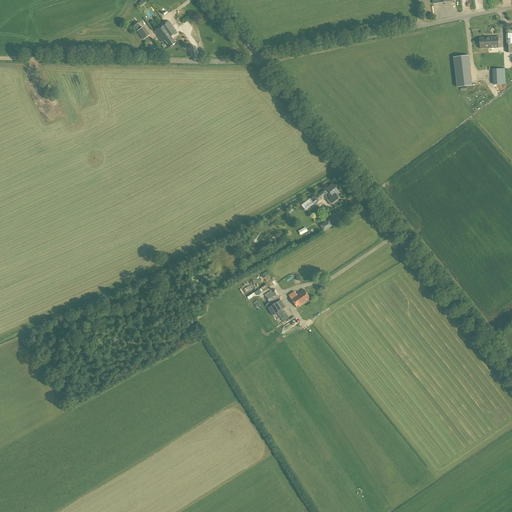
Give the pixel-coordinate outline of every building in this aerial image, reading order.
[(144,2),(144,7),(139,7),(139,11),(144,10),(144,8),(151,7),(151,1),(144,2)] [(167,39),(172,45),(176,43),(171,36),(177,32),(171,25),(174,23),(171,19),(164,24),(171,32),(166,35),(168,38),(167,39)] [(142,28),(138,23),(134,26),(137,31),(137,32),(143,40),(149,35),(143,27),(142,28)] [(169,48),(172,45),(167,39),(168,38),(166,35),(171,32),(164,24),(154,31),(162,43),(164,41),(169,48)] [(489,54),(488,48),(498,48),(498,37),(480,38),(480,48),(479,48),(479,55),(480,68),(505,67),(504,54),(489,54)] [(493,85),(506,84),(505,69),(492,69),(493,85)] [(339,196),(337,194),(339,193),(332,184),(316,197),(314,195),(310,199),(314,204),(317,202),(320,200),(321,198),(325,195),(326,195),(328,197),(328,200),(331,204),(333,202),(334,203),(337,201),(337,200),(338,198),(337,197),(339,196)] [(323,232),(332,226),(329,220),(320,226),(323,232)] [(300,235),(307,231),(305,227),(298,231),(300,235)] [(310,299),(304,290),(296,295),(294,292),(288,296),(296,308),(310,299)] [(265,305),(267,308),(280,300),(274,291),(272,293),(271,291),(264,295),(269,303),(265,305)] [(282,309),(277,313),(281,319),(286,316),(282,309)]
